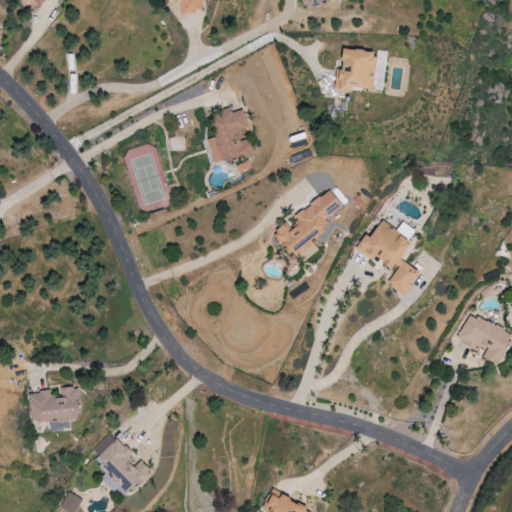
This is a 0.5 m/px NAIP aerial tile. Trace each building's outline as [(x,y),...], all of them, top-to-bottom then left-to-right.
[(179,0),(182,14),(208,10),(205,0),(179,0)] [(376,90),(381,52),(350,48),(347,71),(339,70),(337,89),(356,91),(356,87),(376,90)] [(217,164),(256,154),(252,139),(245,141),(242,129),(251,127),(246,110),(234,113),(234,114),(215,119),(219,137),(211,139),(217,164)] [(347,206),(332,189),(291,225),(290,223),(276,234),(299,261),(318,244),(315,241),(333,225),(329,221),(347,206)] [(418,242),(384,222),(376,237),(368,233),(360,249),(399,271),(391,284),(412,296),(425,272),(407,261),(418,242)] [(418,230),(405,222),(400,232),(413,239),(418,230)] [(502,365),(511,348),(511,333),(474,312),(459,338),(478,349),(480,344),(490,350),(486,356),(502,365)] [(31,393),(34,423),(84,418),(81,387),(63,389),(64,396),(54,397),(53,391),(31,393)] [(91,452),(110,472),(103,478),(117,493),(120,490),(128,498),(156,472),(145,460),(139,465),(132,457),(134,455),(113,432),(91,452)] [(265,508),(272,511),(315,511),(316,511),(274,490),(265,508)] [(72,511),(78,511),(85,500),(70,492),(63,507),(72,511)]
